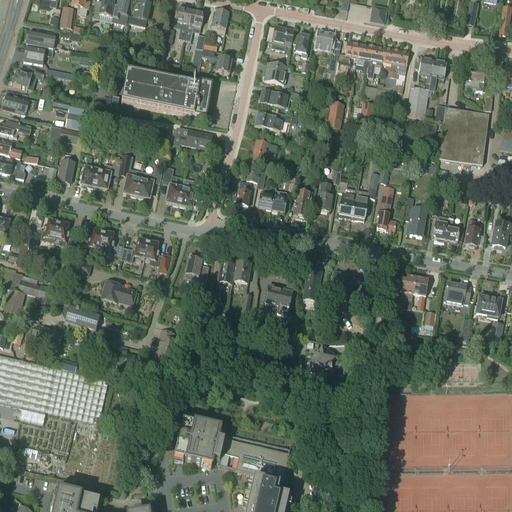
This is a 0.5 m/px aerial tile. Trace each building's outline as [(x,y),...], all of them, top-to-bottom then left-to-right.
[(40,0),(40,2),(50,3),(50,9),(56,10),(57,0),(40,0)] [(72,0),(71,9),(80,10),(79,16),(86,18),(87,12),(88,12),(89,5),(85,4),(85,0),(72,0)] [(95,7),(92,21),(98,22),(99,17),(112,20),(111,26),(112,20),(115,9),(113,9),(115,0),(102,0),(101,8),(95,7)] [(430,0),(427,20),(434,21),(437,0),(430,0)] [(115,9),(112,20),(119,22),(120,17),(128,19),(131,3),(129,3),(130,2),(125,1),(124,2),(118,1),(116,9),(115,9)] [(129,19),(128,26),(145,30),(147,22),(146,22),(148,14),(150,13),(150,11),(149,10),(150,7),(136,4),(133,20),(129,19)] [(469,4),(465,27),(473,28),(477,5),(469,4)] [(315,11),(314,15),(322,16),(324,8),(316,7),(315,11)] [(386,11),(372,9),(370,24),(384,27),(386,11)] [(502,9),(498,38),(505,40),(510,11),(502,9)] [(63,11),(60,31),(72,32),(75,12),(63,11)] [(174,25),(173,31),(180,32),(178,42),(184,44),(190,13),(177,11),(174,25)] [(190,13),(184,44),(190,45),(192,35),(199,36),(200,30),(201,31),(203,16),(190,13)] [(210,33),(209,36),(224,39),(224,36),(228,15),(216,13),(214,21),(212,21),(210,33)] [(268,30),(266,44),(272,45),(271,45),(272,46),(271,51),(284,54),(285,48),(290,49),(294,32),(275,28),(274,31),(268,30)] [(165,45),(164,50),(170,51),(170,47),(171,47),(174,33),(167,32),(164,45),(165,45)] [(28,33),(26,46),(53,51),(54,46),(55,40),(55,38),(53,38),(54,36),(46,35),(46,36),(28,33)] [(317,34),(314,52),(330,55),(330,56),(333,57),(332,62),(329,62),(329,61),(329,62),(329,64),(327,74),(331,74),(336,75),(339,57),(341,44),(332,43),(333,37),(317,34)] [(74,45),(83,47),(85,38),(76,36),(74,45)] [(294,37),(293,46),(296,47),(294,54),(301,55),(300,59),(306,60),(307,56),(310,39),(298,37),(297,38),(294,37)] [(198,38),(195,51),(202,53),(205,39),(198,38)] [(205,44),(204,52),(216,54),(217,46),(205,44)] [(336,75),(335,79),(345,81),(349,60),(357,61),(359,46),(347,44),(345,57),(339,56),(339,57),(336,75)] [(359,46),(357,61),(364,62),(361,76),(363,76),(362,83),(366,83),(372,48),(359,46)] [(26,48),(23,64),(42,67),(44,58),(52,59),(53,53),(26,48)] [(372,48),(366,83),(367,80),(372,81),(375,67),(381,68),(381,65),(384,50),(372,48)] [(384,50),(381,65),(391,67),(390,72),(390,71),(388,80),(386,79),(384,90),(390,91),(396,52),(384,50)] [(396,52),(390,91),(395,91),(394,95),(402,96),(404,83),(402,83),(401,88),(396,87),(397,86),(398,86),(399,82),(398,82),(399,77),(396,77),(396,72),(405,74),(409,55),(396,52)] [(203,53),(201,61),(213,63),(212,66),(216,67),(215,74),(229,77),(232,63),(214,60),(215,55),(203,53)] [(415,60),(414,70),(419,71),(418,77),(427,78),(426,86),(430,86),(434,63),(427,62),(427,60),(422,59),(422,61),(421,61),(415,60)] [(92,69),(90,75),(108,79),(110,65),(93,62),(92,69)] [(430,86),(428,92),(434,94),(436,80),(444,81),(446,65),(434,63),(430,86)] [(267,65),(263,83),(283,87),(287,70),(279,68),(280,65),(274,64),(274,67),(267,65)] [(302,64),(300,75),(307,76),(309,66),(302,64)] [(12,80),(10,85),(12,87),(32,93),(36,80),(42,82),(44,76),(28,71),(26,77),(17,74),(15,79),(14,79),(14,80),(12,80)] [(504,72),(502,91),(510,92),(510,98),(511,98),(511,71),(509,73),(504,72)] [(46,72),(44,78),(73,83),(74,77),(46,72)] [(465,86),(465,95),(476,96),(477,95),(482,95),(484,73),(476,72),(475,78),(469,78),(468,86),(465,86)] [(127,76),(121,107),(206,122),(212,87),(191,84),(190,87),(127,76)] [(377,86),(376,99),(383,100),(384,93),(382,93),(383,87),(377,86)] [(411,89),(406,119),(423,122),(428,92),(411,89)] [(262,93),(259,106),(284,111),(287,111),(288,105),(289,102),(296,103),(307,106),(309,99),(309,98),(304,97),(291,94),(290,99),(287,99),(287,98),(262,93)] [(484,93),(483,113),(491,114),(492,94),(484,93)] [(4,106),(2,113),(21,118),(21,117),(25,118),(28,105),(24,103),(22,103),(22,101),(17,100),(16,101),(6,99),(6,100),(4,100),(3,104),(4,106)] [(101,99),(99,111),(108,112),(111,100),(101,99)] [(112,99),(110,111),(116,113),(119,101),(112,99)] [(51,106),(50,111),(68,114),(65,129),(89,134),(92,121),(93,114),(94,110),(70,105),(52,102),(51,106)] [(330,105),(325,131),(339,133),(344,107),(330,105)] [(373,108),(362,106),(359,127),(370,129),(373,108)] [(38,118),(45,116),(43,109),(36,111),(38,118)] [(443,126),(445,112),(445,110),(436,109),(433,125),(443,126)] [(99,112),(95,131),(108,134),(111,115),(99,112)] [(489,117),(455,113),(445,112),(443,126),(438,163),(482,169),(489,117)] [(257,116),(254,129),(280,134),(282,124),(290,125),(290,124),(296,126),(297,120),(276,115),(275,120),(257,116)] [(412,123),(409,139),(417,140),(434,143),(436,127),(420,124),(412,123)] [(0,127),(0,136),(16,141),(17,137),(29,140),(31,131),(6,124),(5,126),(1,125),(1,127),(0,127)] [(125,124),(123,140),(134,141),(136,126),(125,124)] [(61,131),(58,143),(67,145),(69,133),(61,131)] [(511,133),(502,132),(499,153),(511,154),(511,133)] [(69,133),(67,145),(73,146),(75,134),(69,133)] [(75,134),(73,146),(82,147),(84,136),(75,134)] [(181,139),(179,148),(209,153),(212,139),(188,134),(187,140),(181,139)] [(395,146),(393,160),(409,163),(412,149),(407,148),(409,140),(401,139),(399,147),(395,146)] [(0,144),(0,157),(20,162),(21,155),(10,153),(12,147),(0,144)] [(256,144),(251,162),(272,168),(277,149),(256,144)] [(287,144),(284,156),(298,159),(301,147),(287,144)] [(49,145),(48,151),(59,153),(60,146),(49,145)] [(24,158),(23,164),(36,167),(38,161),(24,158)] [(122,159),(118,178),(127,180),(124,196),(130,197),(131,199),(136,200),(141,176),(128,173),(131,160),(122,159)] [(0,161),(0,176),(9,178),(9,180),(15,181),(16,175),(18,175),(20,166),(12,164),(11,164),(11,162),(8,161),(8,163),(0,161)] [(381,169),(378,185),(386,187),(389,171),(390,164),(382,162),(381,169)] [(62,163),(58,184),(70,187),(74,165),(62,163)] [(97,173),(94,191),(99,192),(100,191),(107,192),(110,176),(117,178),(119,167),(114,166),(113,171),(104,169),(103,174),(97,173)] [(427,168),(426,175),(434,176),(435,169),(427,168)] [(85,170),(81,187),(88,188),(89,190),(94,191),(97,173),(85,170)] [(165,170),(162,183),(175,185),(176,179),(172,178),(173,172),(165,170)] [(257,186),(259,174),(247,171),(245,184),(257,186)] [(141,176),(136,200),(141,201),(142,200),(149,201),(152,185),(159,186),(162,174),(154,172),(153,178),(141,176)] [(333,173),(330,187),(338,188),(340,174),(333,173)] [(16,175),(15,181),(23,183),(24,176),(18,175),(16,175)] [(356,193),(351,222),(363,224),(364,221),(368,201),(374,202),(378,177),(371,175),(367,195),(356,193)] [(511,177),(501,175),(499,192),(511,193),(511,177)] [(184,182),(182,191),(178,209),(183,210),(185,209),(191,210),(195,194),(197,194),(196,195),(202,196),(202,195),(208,197),(210,187),(204,186),(206,181),(196,179),(195,184),(184,182)] [(0,186),(10,189),(11,184),(0,181),(0,186)] [(339,181),(337,196),(345,197),(343,204),(341,203),(338,217),(339,217),(338,220),(340,220),(339,221),(342,222),(342,221),(351,222),(356,193),(346,191),(348,182),(339,181)] [(233,198),(232,206),(236,207),(236,208),(247,210),(250,194),(251,186),(240,184),(239,192),(238,192),(237,199),(233,198)] [(320,186),(315,215),(328,217),(332,196),(329,196),(331,188),(320,186)] [(387,222),(391,203),(393,189),(382,187),(376,222),(378,222),(376,230),(375,232),(385,234),(385,233),(394,235),(396,224),(387,222)] [(169,188),(166,205),(172,206),(173,208),(178,209),(182,191),(169,188)] [(294,188),(293,195),(297,195),(293,218),(305,220),(308,205),(310,206),(312,196),(299,193),(300,189),(294,188)] [(261,193),(258,211),(270,214),(274,193),(269,192),(269,195),(261,193)] [(274,193),(270,214),(283,216),(286,202),(285,202),(286,195),(274,193)] [(461,197),(460,206),(467,207),(468,198),(461,197)] [(424,223),(426,213),(412,211),(411,211),(413,203),(410,202),(411,201),(407,200),(404,213),(411,214),(410,222),(411,222),(411,221),(412,222),(410,229),(407,229),(405,237),(409,238),(421,240),(424,225),(423,225),(423,223),(424,223)] [(434,206),(432,218),(439,219),(441,207),(434,206)] [(0,234),(6,236),(9,223),(2,221),(1,222),(0,221),(0,234)] [(436,221),(432,241),(438,242),(439,243),(442,244),(443,243),(444,243),(448,221),(448,222),(440,221),(440,222),(436,221)] [(448,221),(444,243),(457,245),(460,228),(452,226),(453,222),(448,221)] [(468,222),(464,247),(469,247),(469,249),(474,250),(474,248),(476,249),(478,237),(480,237),(481,228),(474,227),(474,223),(468,222)] [(32,236),(29,247),(36,249),(38,242),(42,243),(54,245),(58,224),(53,223),(52,224),(48,223),(47,228),(44,227),(43,234),(38,233),(38,237),(32,236)] [(54,245),(54,246),(59,247),(60,243),(66,244),(65,248),(70,249),(68,258),(74,259),(77,247),(74,246),(75,241),(68,240),(70,233),(67,232),(68,227),(64,227),(63,225),(58,224),(54,245)] [(494,233),(491,248),(504,251),(507,236),(510,237),(511,227),(496,224),(494,233)] [(29,247),(32,236),(33,231),(26,229),(25,234),(23,246),(29,247)] [(89,237),(87,249),(99,251),(103,233),(98,232),(97,233),(93,232),(92,237),(89,237)] [(103,233),(99,251),(108,253),(107,256),(108,257),(108,258),(109,258),(109,259),(110,259),(111,259),(112,259),(113,259),(114,259),(114,258),(115,258),(115,257),(121,258),(123,251),(123,249),(117,248),(117,250),(113,249),(115,242),(112,241),(113,237),(109,236),(108,235),(103,233)] [(121,258),(120,262),(131,265),(132,258),(144,261),(148,244),(138,242),(137,247),(134,246),(133,253),(123,251),(121,258)] [(148,244),(144,261),(150,262),(149,267),(159,269),(158,274),(167,276),(171,259),(161,257),(161,259),(158,259),(159,252),(157,251),(158,246),(148,244)] [(9,255),(7,263),(20,266),(22,258),(9,255)] [(185,277),(184,281),(195,283),(194,289),(203,291),(207,270),(201,269),(202,262),(190,260),(188,259),(188,261),(185,277)] [(76,264),(73,275),(88,279),(91,267),(76,264)] [(235,268),(232,284),(233,284),(247,286),(250,266),(236,264),(235,268)] [(219,265),(215,286),(224,288),(223,295),(230,296),(232,284),(235,268),(234,267),(234,268),(219,265)] [(307,272),(302,302),(316,304),(321,274),(307,272)] [(18,294),(21,283),(23,277),(14,275),(9,292),(17,294),(18,294)] [(335,275),(333,287),(346,289),(343,304),(363,308),(366,289),(361,288),(362,286),(356,285),(357,278),(335,275)] [(400,295),(398,301),(403,302),(411,304),(412,297),(415,280),(406,278),(405,282),(401,281),(399,295),(400,295)] [(415,280),(412,297),(419,298),(418,304),(423,305),(424,299),(425,299),(428,282),(415,280)] [(60,293),(40,288),(21,283),(18,294),(25,296),(35,299),(46,302),(47,302),(57,305),(60,293)] [(396,283),(388,283),(389,301),(395,301),(395,293),(397,293),(396,283)] [(106,284),(101,302),(117,306),(118,305),(132,309),(136,294),(122,290),(122,289),(106,284)] [(465,288),(447,285),(443,304),(462,307),(462,306),(468,307),(468,303),(470,290),(465,289),(465,288)] [(210,286),(208,302),(214,303),(217,287),(210,286)] [(268,288),(264,305),(278,308),(276,316),(286,319),(292,295),(282,293),(281,295),(275,293),(276,290),(268,288)] [(25,296),(18,294),(17,294),(9,292),(3,316),(18,321),(25,296)] [(479,299),(476,316),(486,317),(486,320),(497,322),(499,306),(502,307),(504,295),(498,294),(496,302),(479,299)] [(201,297),(197,308),(198,308),(203,310),(207,299),(201,297)] [(245,297),(242,313),(248,314),(251,298),(245,297)] [(69,310),(64,327),(87,334),(87,333),(95,335),(99,319),(92,317),(92,314),(80,311),(80,313),(69,310)] [(426,314),(424,327),(432,328),(434,315),(426,314)] [(208,316),(204,334),(215,337),(218,324),(225,326),(226,320),(208,316)] [(503,327),(496,326),(495,332),(492,331),(489,346),(499,348),(503,327)] [(182,328),(180,334),(186,336),(188,330),(182,328)] [(35,329),(33,336),(39,338),(38,344),(48,346),(47,350),(49,351),(49,353),(54,354),(56,353),(57,353),(61,336),(41,331),(35,329)] [(158,348),(154,361),(173,366),(179,347),(172,345),(174,338),(161,334),(156,347),(158,348)] [(459,335),(458,342),(466,344),(467,339),(467,336),(461,335),(459,335)] [(108,353),(105,365),(117,367),(119,371),(118,376),(129,378),(133,359),(125,357),(126,351),(112,348),(110,354),(108,353)] [(321,349),(307,367),(307,370),(325,385),(334,374),(329,369),(329,364),(333,359),(321,349)] [(455,350),(454,357),(470,358),(471,351),(455,350)] [(0,404),(21,409),(45,414),(76,421),(98,426),(108,381),(0,358),(0,404)] [(76,366),(62,362),(60,370),(74,374),(76,366)] [(450,381),(482,381),(482,367),(450,367),(450,381)] [(21,409),(18,423),(42,428),(45,414),(21,409)] [(219,465),(224,444),(218,443),(220,432),(182,424),(173,460),(202,467),(212,469),(213,464),(219,465)] [(277,498),(279,488),(277,488),(277,484),(282,485),(274,483),(277,470),(285,472),(289,457),(224,442),(224,444),(219,465),(218,470),(254,479),(246,511),(285,511),(288,500),(277,498)] [(155,476),(157,463),(147,462),(145,475),(155,476)] [(153,493),(153,482),(143,482),(143,493),(153,493)] [(117,511),(118,508),(55,494),(50,511),(117,511)]
